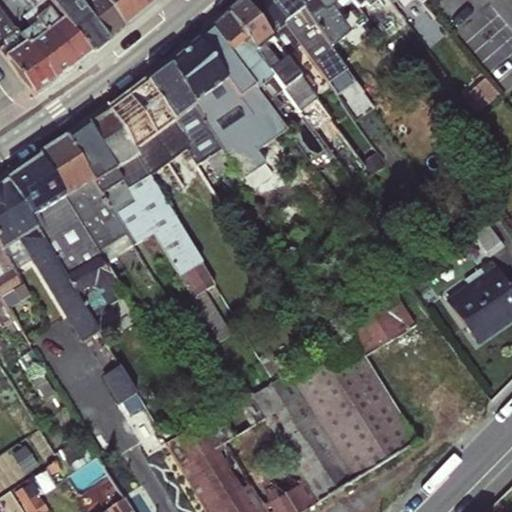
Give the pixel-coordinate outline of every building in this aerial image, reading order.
[(293,71),(243,0),(226,16),(280,91),(356,195),(373,182),(293,71)] [(297,47),(265,0),(243,0),(293,71),(299,67),(288,54),(297,47)] [(329,51),(291,0),(265,0),(297,47),(326,85),(345,72),(329,51)] [(339,0),(291,0),(329,51),(349,34),(329,9),(339,0)] [(378,0),(349,0),(358,9),(363,3),(368,8),(378,0)] [(280,91),(226,16),(210,30),(196,42),(270,144),(286,132),(270,111),(278,108),(272,97),(280,91)] [(270,144),(196,42),(168,66),(230,170),(243,190),(271,170),(262,158),(274,150),(270,144)] [(230,170),(168,66),(144,84),(194,168),(205,161),(215,179),(230,170)] [(480,110),(500,92),(487,77),(467,95),(480,110)] [(194,168),(144,84),(107,113),(152,176),(165,165),(199,221),(215,211),(189,170),(194,168)] [(87,128),(151,236),(218,345),(229,337),(204,293),(216,288),(149,179),(152,176),(107,113),(86,126),(87,128)] [(67,143),(130,250),(151,236),(87,128),(67,143)] [(38,159),(106,267),(130,250),(67,143),(65,139),(35,156),(38,159)] [(6,182),(91,323),(112,307),(124,327),(134,320),(121,301),(124,299),(106,267),(38,159),(6,182)] [(0,186),(0,248),(15,273),(30,262),(80,345),(98,333),(91,323),(6,182),(0,186)] [(15,273),(0,248),(0,298),(8,311),(29,299),(15,273)] [(467,286),(444,301),(477,348),(511,322),(511,276),(505,282),(494,267),(483,274),(479,270),(463,281),(467,286)] [(405,283),(346,332),(283,377),(164,444),(204,511),(302,511),(416,443),(363,358),(427,320),(405,283)]
